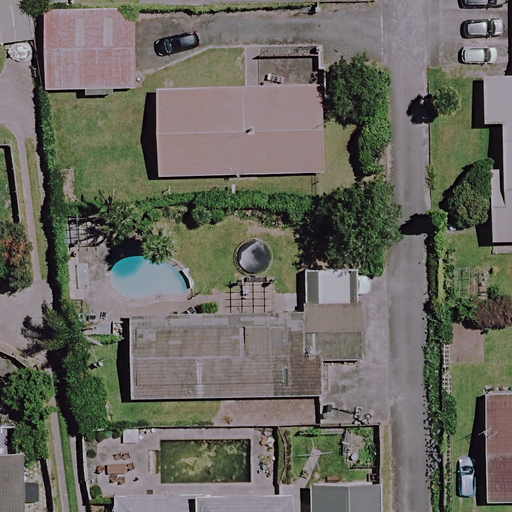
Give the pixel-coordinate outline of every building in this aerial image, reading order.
[(28,0),(0,0),(0,43),(32,41),(28,0)] [(511,0),(497,0),(498,17),(511,17),(511,79),(485,79),(485,124),(505,124),(505,170),(492,170),(492,241),(511,241),(511,0)] [(81,40),(81,13),(44,14),(45,91),(138,90),(137,39),(81,40)] [(322,173),(320,87),(157,91),(159,177),(322,173)] [(242,304),(132,305),(133,400),(330,398),(330,363),(360,363),(359,275),(242,276),(242,304)] [(511,395),(489,395),(487,503),(511,503),(511,395)] [(48,511),(48,466),(22,466),(22,459),(0,459),(0,511),(48,511)] [(376,511),(377,491),(319,489),(318,511),(376,511)] [(298,511),(299,497),(117,492),(116,511),(298,511)]
